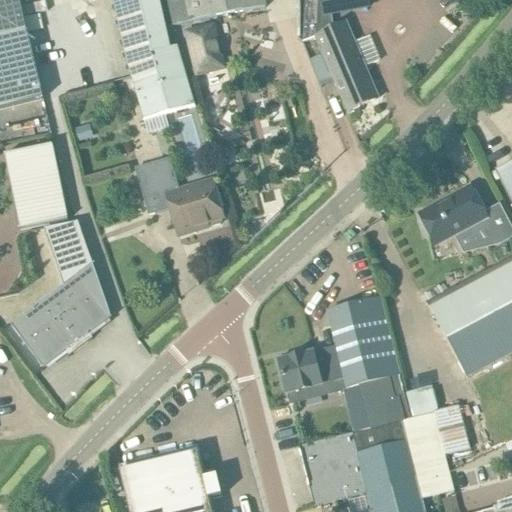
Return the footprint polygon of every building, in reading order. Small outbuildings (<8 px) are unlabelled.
[(19,0),(0,0),(0,38),(27,32),(20,2),(19,0)] [(169,27),(167,18),(164,19),(160,0),(88,0),(89,2),(99,0),(112,0),(126,62),(144,121),(196,106),(178,47),(171,49),(166,28),(169,27)] [(167,18),(169,27),(267,7),(265,0),(166,0),(170,18),(167,18)] [(367,0),(321,0),(324,17),(369,9),(367,0)] [(346,23),(316,37),(348,113),(378,99),(365,68),(354,43),(346,23)] [(195,81),(225,73),(214,29),(184,37),(195,81)] [(27,32),(0,38),(0,110),(43,101),(27,32)] [(94,138),(90,125),(73,130),(77,143),(94,138)] [(19,230),(67,220),(52,145),(4,155),(19,230)] [(171,181),(165,161),(136,169),(149,215),(155,214),(154,211),(169,206),(170,209),(178,237),(195,232),(194,227),(209,223),(210,226),(213,227),(221,225),(223,221),(223,219),(213,181),(189,187),(174,192),(171,181)] [(511,163),(496,172),(511,202),(511,163)] [(454,236),(457,241),(464,254),(500,244),(511,237),(511,226),(500,204),(484,212),(470,187),(448,199),(450,202),(441,206),(439,203),(419,214),(436,246),(454,236)] [(43,369),(111,319),(78,222),(46,230),(65,285),(11,326),(43,369)] [(511,259),(428,304),(467,377),(511,353),(511,259)] [(411,419),(404,391),(380,299),(327,312),(336,347),(347,390),(358,388),(369,429),(402,421),(411,419)] [(336,347),(313,353),(279,361),(287,394),(290,406),(347,390),(336,347)] [(431,384),(404,391),(411,419),(434,414),(438,412),(431,384)] [(434,414),(445,457),(470,451),(459,407),(438,412),(434,414)] [(299,444),(294,412),(273,415),(278,447),(299,444)] [(417,484),(450,476),(449,475),(445,457),(434,414),(411,419),(402,421),(417,484)] [(367,496),(417,484),(402,421),(369,429),(368,429),(369,430),(300,448),(315,507),(367,494),(367,496)] [(129,511),(212,511),(209,501),(222,497),(217,476),(204,479),(197,451),(119,470),(129,511)] [(424,511),(421,499),(453,491),(450,476),(417,484),(367,496),(371,511),(365,511),(424,511)] [(459,511),(455,497),(442,501),(444,511),(459,511)]
